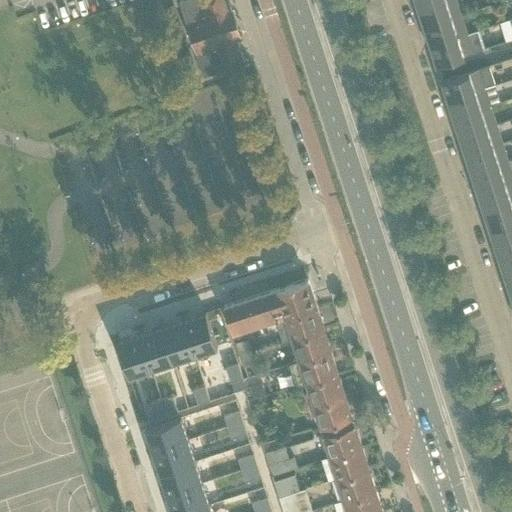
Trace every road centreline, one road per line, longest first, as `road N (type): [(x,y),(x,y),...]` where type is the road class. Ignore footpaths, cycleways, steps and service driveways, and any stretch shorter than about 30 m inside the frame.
road 1 (primary): [(492,511),(323,0)]
road 2 (primary): [(291,0),(445,482)]
road 3 (residential): [(137,511),(79,340),(86,310),(337,225)]
road 4 (residential): [(511,369),(393,0)]
road 5 (residential): [(337,225),(405,436),(445,482)]
road 6 (residential): [(263,0),(337,225)]
